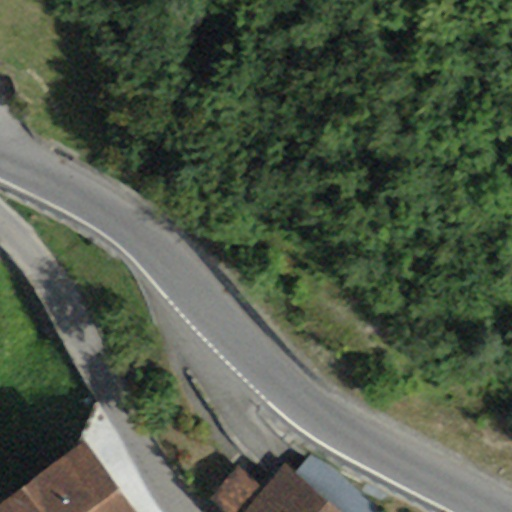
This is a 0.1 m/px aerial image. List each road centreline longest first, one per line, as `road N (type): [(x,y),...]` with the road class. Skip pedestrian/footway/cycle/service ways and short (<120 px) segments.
road 1 (tertiary): [(0,165),(63,182),(180,268),(284,385),(362,439),(508,511)]
road 2 (residential): [(0,225),(46,269),(140,449),(184,511)]
